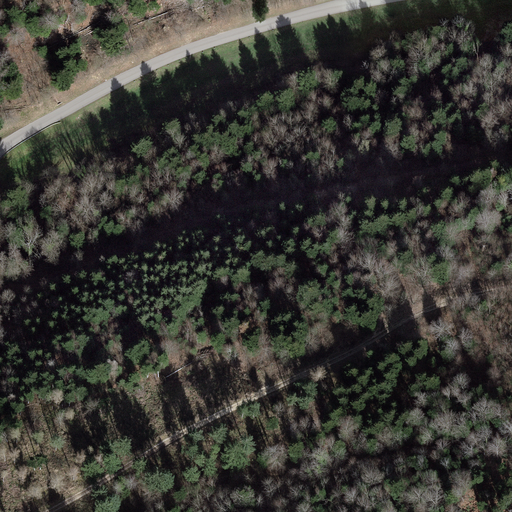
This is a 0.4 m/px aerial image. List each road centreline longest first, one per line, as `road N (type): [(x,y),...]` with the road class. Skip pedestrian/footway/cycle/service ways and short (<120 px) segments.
road 1 (track): [(0,297),(235,214),(511,163)]
road 2 (track): [(53,511),(450,301),(511,288)]
road 3 (unclassified): [(0,150),(26,128),(144,67),(368,0)]
